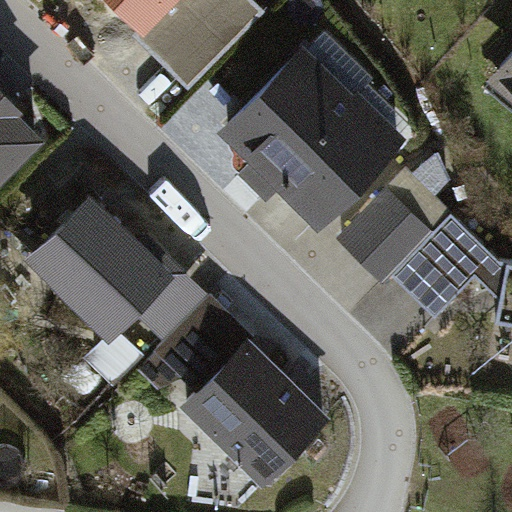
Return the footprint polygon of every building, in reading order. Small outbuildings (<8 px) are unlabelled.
[(172,0),(133,0),(153,19),(172,0)] [(395,140),(306,43),(224,118),(313,214),(395,140)] [(0,193),(58,141),(0,77),(0,193)] [(22,242),(117,345),(196,273),(101,170),(22,242)] [(391,181),(341,232),(385,276),(435,225),(391,181)] [(454,209),(398,271),(440,309),(480,265),(503,296),(510,255),(496,248),(454,209)] [(511,255),(510,255),(503,296),(499,316),(511,318),(511,255)] [(185,399),(265,479),(332,412),(251,332),(185,399)]
